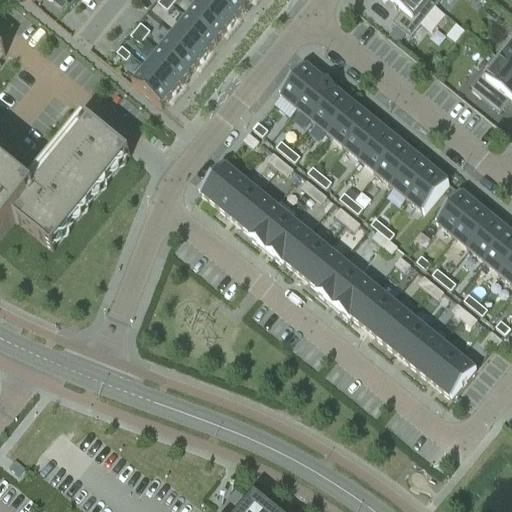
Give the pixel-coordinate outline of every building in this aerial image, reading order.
[(67,6),(59,0),(56,0),(52,5),(62,12),(67,6)] [(226,0),(211,0),(203,10),(232,33),(246,15),(226,0)] [(226,0),(246,15),(258,0),(226,0)] [(435,10),(422,0),(381,0),(401,16),(392,27),(409,41),(435,10)] [(442,0),(422,0),(435,10),(442,0)] [(170,2),(165,8),(175,15),(179,9),(170,2)] [(165,8),(160,14),(170,21),(175,15),(165,8)] [(203,10),(190,26),(218,49),(232,33),(203,10)] [(190,26),(176,43),(205,65),(218,49),(190,26)] [(143,35),(138,41),(148,48),(152,42),(143,35)] [(138,41),(133,47),(142,55),(148,48),(138,41)] [(511,73),(511,41),(496,60),(511,73)] [(176,43),(162,59),(191,82),(205,65),(176,43)] [(124,58),(119,64),(128,71),(133,66),(124,58)] [(162,59),(148,76),(177,99),(191,82),(162,59)] [(511,73),(496,60),(471,92),(500,115),(508,104),(511,106),(511,73)] [(305,73),(281,103),(298,117),(322,86),(305,73)] [(148,76),(134,94),(164,117),(177,99),(148,76)] [(322,86),(298,117),(313,129),(338,99),(322,86)] [(338,99),(313,129),(329,142),(353,112),(338,99)] [(353,112),(329,142),(345,155),(368,125),(353,112)] [(368,125),(345,155),(361,168),(384,138),(368,125)] [(0,241),(14,224),(18,226),(38,243),(39,241),(49,249),(124,158),(125,156),(119,150),(117,152),(114,150),(115,148),(112,145),(94,130),(92,132),(88,129),(75,145),(27,204),(0,181),(0,173),(1,172),(0,170),(0,241)] [(259,132),(254,139),(263,146),(269,140),(259,132)] [(243,145),(253,153),(259,147),(257,145),(249,138),(243,145)] [(384,138),(361,168),(376,180),(399,151),(384,138)] [(279,146),(274,153),(284,160),(289,154),(279,146)] [(399,151),(376,180),(393,193),(416,164),(399,151)] [(300,162),(289,154),(284,160),(294,168),(300,162)] [(283,166),(273,158),(268,165),(277,173),(283,166)] [(416,164),(393,193),(408,207),(432,176),(416,164)] [(277,173),(287,181),(293,174),(283,166),(277,173)] [(241,183),(239,181),(224,169),(199,199),(217,213),(239,186),(241,183)] [(311,174),(306,180),(315,187),(320,181),(311,174)] [(432,176),(408,207),(424,220),(449,190),(432,176)] [(329,188),(320,181),(315,187),(324,194),(329,188)] [(258,197),(241,183),(239,186),(217,213),(234,227),(239,220),(258,197)] [(316,194),(307,186),(301,193),(311,201),(316,194)] [(311,201),(320,209),(326,202),(316,194),(311,201)] [(248,242),(249,242),(275,210),(258,197),(239,220),(234,227),(239,231),(249,240),(248,242)] [(353,206),(344,198),(339,204),(348,212),(353,206)] [(461,199),(437,230),(453,243),(478,214),(461,199)] [(364,215),(353,206),(348,212),(359,221),(364,215)] [(249,242),(265,256),(291,224),(275,210),(249,242)] [(350,221),(340,213),(334,220),(344,228),(350,221)] [(478,214),(453,243),(469,256),(493,227),(478,214)] [(344,228),(354,236),(359,229),(350,221),(344,228)] [(265,256),(282,270),(308,238),(291,224),(265,256)] [(387,233),(378,225),(374,230),(384,238),(387,233)] [(493,227),(469,256),(485,269),(509,239),(493,227)] [(398,242),(387,233),(384,238),(394,246),(398,242)] [(387,244),(377,236),(372,243),(381,251),(387,244)] [(284,268),(300,281),(325,251),(308,238),(282,270),(283,270),(284,268)] [(511,241),(509,239),(485,269),(500,282),(511,267),(511,241)] [(381,251),(391,259),(397,252),(387,244),(381,251)] [(315,296),(316,297),(342,265),(325,251),(300,281),(317,295),(315,296)] [(394,269),(404,277),(410,270),(400,262),(394,269)] [(421,262),(416,269),(426,276),(431,270),(421,262)] [(316,297),(332,311),(358,279),(342,265),(316,297)] [(511,267),(500,282),(511,291),(511,267)] [(447,285),(438,278),(433,284),(442,292),(447,285)] [(332,311),(349,324),(375,293),(375,292),(358,279),(332,311)] [(433,289),(424,281),(418,288),(428,296),(433,289)] [(456,293),(447,285),(442,292),(451,299),(456,293)] [(428,296),(437,304),(443,297),(433,289),(428,296)] [(351,323),(367,336),(392,306),(375,292),(375,293),(349,324),(350,325),(351,323)] [(469,303),(464,309),(473,317),(478,311),(469,303)] [(384,350),(409,320),(392,306),(367,336),(384,350)] [(467,317),(457,309),(451,316),(461,324),(467,317)] [(487,318),(478,311),(473,317),(483,325),(487,318)] [(461,324),(471,332),(476,325),(467,317),(461,324)] [(425,333),(409,320),(384,350),(401,364),(425,333)] [(501,326),(495,333),(505,340),(510,334),(501,326)] [(401,364),(417,377),(442,347),(425,333),(401,364)] [(485,344),(495,352),(501,345),(491,337),(485,344)] [(417,377),(434,391),(459,361),(442,347),(417,377)] [(476,375),(459,361),(434,391),(452,405),(476,375)]
